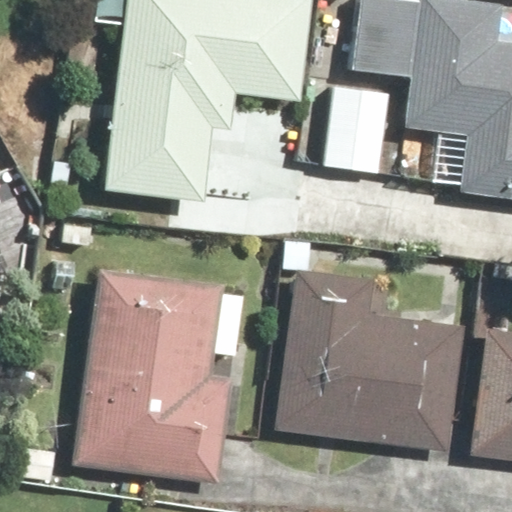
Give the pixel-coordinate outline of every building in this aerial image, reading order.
[(239,98),(312,107),(324,0),(133,0),(110,195),(214,207),(224,133),(234,134),(239,98)] [(443,135),(439,187),(467,189),(466,198),(511,201),(511,46),(506,46),(509,7),(438,0),(365,0),(358,75),(415,80),(410,132),(443,135)] [(387,183),(398,92),(338,84),(327,176),(387,183)] [(375,313),(379,277),(300,268),(280,433),(451,453),(466,323),(375,313)] [(250,287),(103,272),(83,465),(230,481),(250,287)] [(0,321),(10,318),(0,295),(0,321)] [(511,336),(500,334),(482,457),(511,461),(511,336)]
